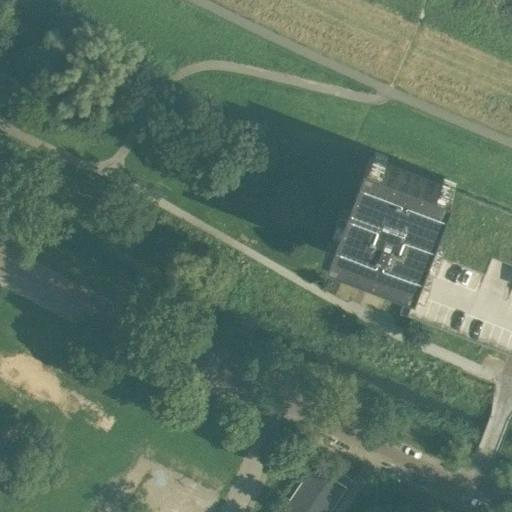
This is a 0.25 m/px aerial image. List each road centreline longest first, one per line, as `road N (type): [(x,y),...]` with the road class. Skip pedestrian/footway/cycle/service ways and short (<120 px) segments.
road 1 (residential): [(283,401),(0,257)]
road 2 (residential): [(283,401),(511,505)]
road 3 (residential): [(235,511),(283,401)]
